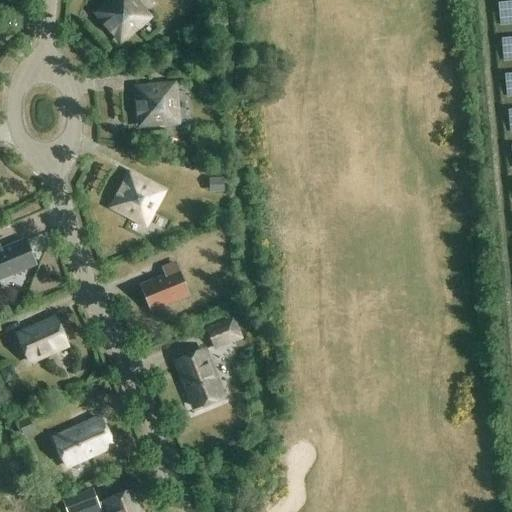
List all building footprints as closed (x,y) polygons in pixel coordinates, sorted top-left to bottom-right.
[(120,41),(148,17),(133,0),(111,0),(96,13),(120,41)] [(176,122),(173,85),(136,89),(140,125),(176,122)] [(162,192),(129,174),(112,207),(144,224),(162,192)] [(0,278),(35,264),(25,240),(1,250),(0,246),(0,278)] [(150,310),(188,295),(178,270),(178,271),(175,263),(162,269),(165,276),(141,286),(150,310)] [(66,345),(54,318),(17,335),(29,362),(66,345)] [(237,336),(231,321),(208,331),(214,345),(237,336)] [(222,396),(203,350),(176,361),(195,407),(222,396)] [(162,364),(143,371),(159,422),(180,415),(173,393),(185,389),(179,370),(165,375),(162,364)] [(12,366),(0,373),(6,384),(18,377),(12,366)] [(30,417),(18,422),(24,436),(35,431),(30,417)] [(99,418),(54,439),(66,466),(112,445),(99,418)] [(109,511),(141,511),(133,490),(105,501),(109,511)]
